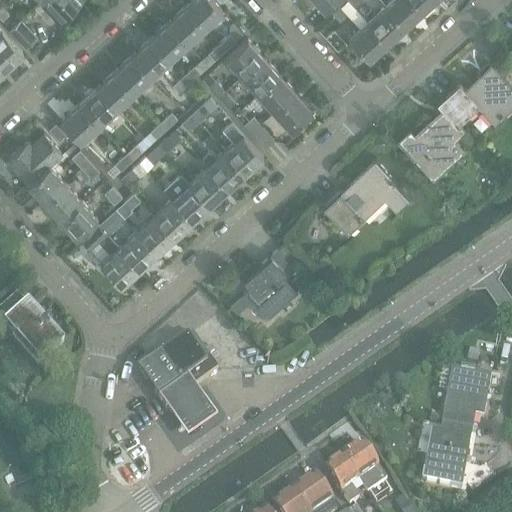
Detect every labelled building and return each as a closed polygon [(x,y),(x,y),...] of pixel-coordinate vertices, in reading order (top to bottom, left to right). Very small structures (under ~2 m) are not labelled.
[(41,0),(40,1),(34,6),(50,24),(59,16),(60,17),(77,0),(41,0)] [(222,10),(212,0),(191,0),(185,6),(204,27),(222,10)] [(315,0),(325,10),(335,0),(315,0)] [(344,0),(331,12),(340,22),(348,15),(356,8),(348,0),(344,0)] [(390,0),(385,5),(405,26),(423,10),(413,0),(390,0)] [(433,0),(413,0),(423,10),(433,0)] [(0,5),(0,18),(2,20),(8,14),(1,5),(0,5)] [(405,26),(385,5),(368,21),(387,42),(405,26)] [(185,6),(167,22),(186,43),(204,27),(185,6)] [(356,8),(348,15),(360,28),(349,38),(369,59),(387,42),(368,21),(356,8)] [(36,38),(19,21),(10,29),(27,47),(36,38)] [(167,22),(150,39),(169,60),(186,43),(167,22)] [(0,64),(4,68),(6,66),(7,68),(16,59),(15,58),(23,51),(0,26),(0,64)] [(236,40),(231,34),(219,44),(225,50),(236,40)] [(247,38),(225,58),(241,76),(263,56),(247,38)] [(151,76),(169,60),(150,39),(132,55),(151,76)] [(225,50),(219,44),(209,53),(201,60),(207,66),(225,50)] [(133,92),(151,76),(132,55),(114,71),(133,92)] [(257,94),(279,74),(263,56),(241,76),(257,94)] [(194,78),(207,66),(201,60),(184,76),(193,86),(197,82),(194,78)] [(511,86),(492,65),(467,88),(461,82),(450,92),(470,114),(480,105),(496,122),(511,106),(511,86)] [(133,92),(114,71),(96,88),(115,109),(133,92)] [(273,112),(295,92),(279,74),(257,94),(273,112)] [(186,85),(190,89),(193,86),(184,76),(173,86),(178,92),(186,85)] [(215,80),(209,86),(218,97),(225,91),(215,80)] [(97,125),(98,125),(115,109),(96,88),(78,104),(97,125)] [(228,108),(235,101),(225,91),(218,97),(228,108)] [(290,131),(312,111),(295,92),(273,112),(290,131)] [(460,124),(466,118),(470,114),(450,92),(439,102),(445,109),(415,136),(411,131),(401,141),(435,178),(464,150),(455,139),(465,130),(460,124)] [(210,111),(203,103),(191,114),(198,122),(210,111)] [(78,104),(61,120),(80,141),(81,140),(88,149),(105,133),(98,125),(97,125),(78,104)] [(167,129),(178,119),(171,112),(161,122),(167,129)] [(181,123),(189,131),(198,122),(191,114),(181,123)] [(254,117),(244,125),(251,133),(260,124),(254,117)] [(222,129),(234,142),(224,150),(244,172),(263,155),(231,121),(222,129)] [(150,132),(156,139),(167,129),(161,122),(150,132)] [(65,134),(56,123),(49,129),(59,140),(65,134)] [(265,148),(274,140),(260,124),(251,133),(265,148)] [(50,140),(44,133),(31,145),(28,140),(6,160),(24,179),(58,149),(50,140)] [(174,144),(167,136),(156,146),(163,154),(174,144)] [(131,162),(142,151),(136,144),(124,155),(131,162)] [(145,155),(153,164),(163,154),(156,146),(145,155)] [(62,154),(58,149),(24,179),(42,199),(62,180),(49,165),(62,154)] [(87,158),(79,150),(71,157),(79,165),(87,158)] [(203,161),(207,166),(227,188),(244,172),(224,150),(217,157),(213,152),(208,151),(202,156),(203,161)] [(114,164),(120,171),(131,162),(124,155),(114,164)] [(91,178),(99,171),(87,158),(79,165),(91,178)] [(397,180),(377,158),(325,206),(350,232),(386,199),(397,211),(411,199),(395,181),(397,180)] [(227,188),(207,166),(189,182),(209,204),(227,188)] [(128,186),(139,177),(131,169),(120,178),(128,186)] [(80,199),(62,180),(42,199),(59,218),(80,199)] [(209,204),(189,182),(172,199),(192,220),(209,204)] [(114,204),(122,196),(112,185),(104,193),(114,204)] [(59,218),(77,238),(97,219),(80,199),(59,218)] [(192,220),(172,199),(154,215),(174,237),(192,220)] [(122,202),(115,208),(123,217),(131,210),(130,209),(123,201),(122,202)] [(115,208),(97,225),(105,233),(106,235),(124,218),(123,217),(115,208)] [(174,237),(154,215),(136,231),(156,253),(174,237)] [(105,233),(97,225),(82,239),(90,249),(88,251),(111,276),(109,278),(115,285),(118,283),(120,286),(138,269),(118,247),(106,235),(105,233)] [(136,231),(118,247),(138,269),(156,253),(136,231)] [(241,295),(265,321),(297,291),(286,279),(298,268),(279,247),(258,266),(259,266),(243,280),(249,287),(241,295)] [(0,321),(40,366),(64,345),(27,305),(26,306),(17,295),(0,309),(0,321)] [(138,371),(140,374),(157,398),(165,408),(218,371),(211,362),(208,358),(191,334),(143,368),(138,371)] [(469,350),(467,360),(477,362),(479,352),(469,350)] [(491,377),(451,370),(442,422),(473,427),(475,417),(483,419),(491,377)] [(216,423),(187,382),(178,388),(158,402),(187,443),(216,423)] [(422,481),(462,488),(473,427),(442,422),(440,432),(431,431),(422,481)] [(377,469),(378,469),(362,445),(343,458),(359,482),(368,476),(376,488),(385,482),(385,481),(377,469)] [(350,488),(359,482),(343,458),(324,470),(340,495),(341,494),(349,506),(359,499),(350,488)] [(319,511),(331,504),(313,477),(292,492),(306,511),(319,511)] [(306,511),(292,492),(271,506),(274,511),(306,511)]
